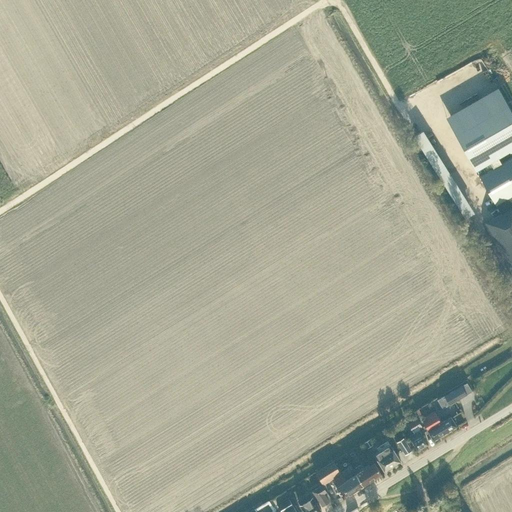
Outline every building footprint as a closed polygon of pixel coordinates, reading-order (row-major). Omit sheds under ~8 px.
[(456,135),(508,106),(498,87),(446,117),(456,135)] [(511,112),(508,106),(456,135),(476,169),(481,166),(498,156),(511,148),(511,112)] [(475,208),(423,126),(413,132),(465,215),(475,208)] [(485,173),(480,176),(501,214),(511,207),(511,199),(510,196),(511,194),(511,156),(501,163),(498,156),(481,166),(485,173)] [(511,207),(501,214),(484,224),(511,272),(511,207)] [(467,395),(461,386),(444,396),(449,405),(467,395)] [(450,417),(440,422),(434,411),(421,419),(424,424),(428,430),(427,431),(433,441),(456,427),(450,417)] [(418,428),(421,426),(417,419),(408,424),(414,433),(408,436),(417,450),(427,444),(421,434),(419,430),(418,428)] [(412,451),(403,437),(396,442),(405,455),(412,451)] [(373,445),(369,439),(363,443),(367,449),(373,445)] [(399,462),(400,462),(400,461),(399,461),(390,444),(389,445),(387,440),(378,446),(381,450),(373,455),(383,471),(384,472),(385,471),(399,462)] [(345,481),(342,476),(333,461),(315,473),(323,485),(331,480),(333,482),(343,498),(362,485),(355,475),(345,481)] [(360,465),(353,469),(354,472),(356,474),(355,475),(362,485),(381,474),(374,462),(369,466),(362,469),(361,468),(360,465)] [(329,502),(324,493),(326,492),(322,485),(312,491),(322,507),(329,502)] [(303,511),(319,511),(321,511),(312,497),(299,505),(303,511)] [(295,511),(293,507),(287,498),(277,504),(281,511),(295,511)]
